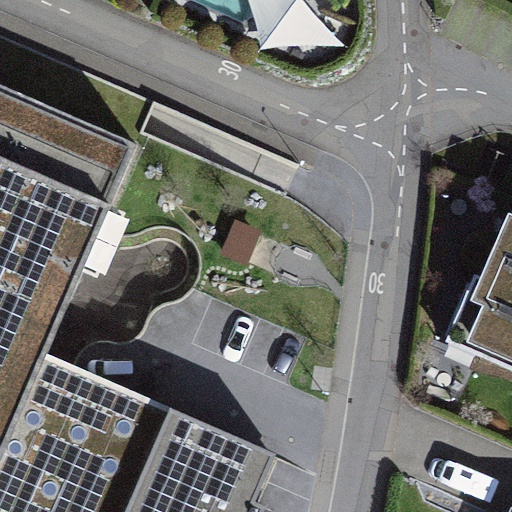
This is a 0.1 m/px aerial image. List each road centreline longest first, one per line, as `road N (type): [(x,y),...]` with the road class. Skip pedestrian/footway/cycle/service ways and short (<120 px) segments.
road 1 (residential): [(402,155),(42,0)]
road 2 (residential): [(349,511),(387,310),(402,155)]
